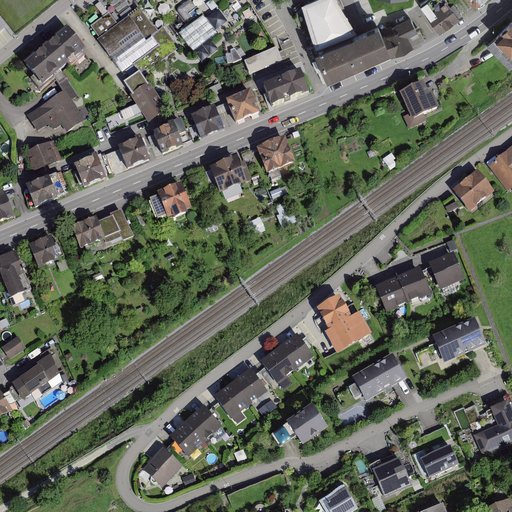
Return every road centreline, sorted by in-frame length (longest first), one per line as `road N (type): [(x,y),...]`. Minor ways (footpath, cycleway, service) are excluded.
road 1 (residential): [(497,373),(317,459),(262,469),(171,506),(138,504),(123,478),(176,407),(511,133)]
road 2 (secondary): [(509,0),(401,70),(0,241)]
road 3 (track): [(0,511),(132,432),(148,436)]
